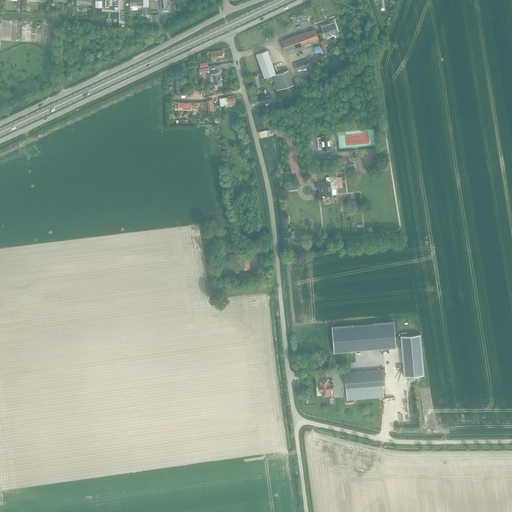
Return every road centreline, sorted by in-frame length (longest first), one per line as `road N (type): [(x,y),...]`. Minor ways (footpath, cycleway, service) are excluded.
road 1 (unclassified): [(294,421),(270,202),(227,35)]
road 2 (primary): [(0,132),(285,0)]
road 3 (unclassified): [(228,12),(0,124)]
road 4 (unclassified): [(0,141),(227,35)]
road 5 (unclassified): [(294,421),(401,443),(511,441)]
